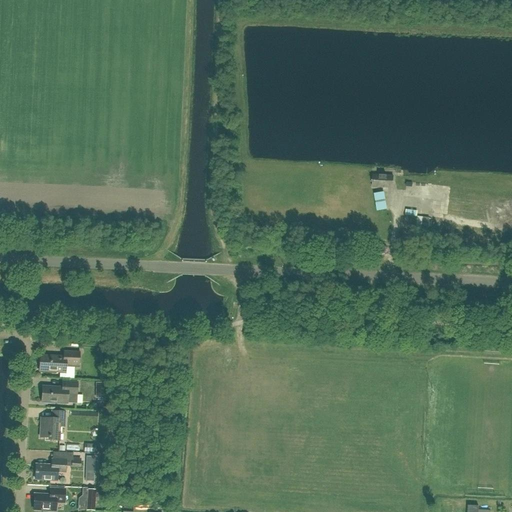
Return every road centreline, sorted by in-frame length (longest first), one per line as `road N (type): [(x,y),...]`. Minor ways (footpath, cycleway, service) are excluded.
road 1 (unclassified): [(511,283),(0,260)]
road 2 (residential): [(0,334),(27,341),(18,511)]
